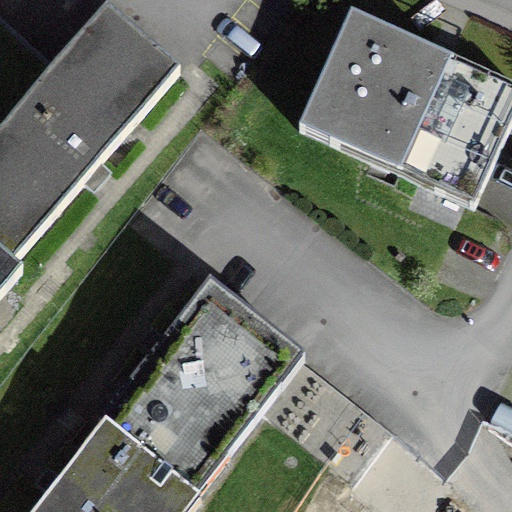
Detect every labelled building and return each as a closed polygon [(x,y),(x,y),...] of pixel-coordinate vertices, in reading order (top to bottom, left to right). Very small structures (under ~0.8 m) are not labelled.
[(0,258),(10,267),(177,77),(109,18),(55,79),(16,124),(0,142),(0,258)] [(511,126),(511,99),(351,20),(295,133),(467,217),(511,126)] [(55,79),(0,32),(0,110),(16,124),(55,79)] [(10,267),(0,258),(0,301),(21,277),(10,267)] [(209,295),(101,432),(190,502),(258,417),(379,511),(431,511),(452,486),(209,295)] [(182,511),(190,502),(101,432),(38,511),(182,511)]
